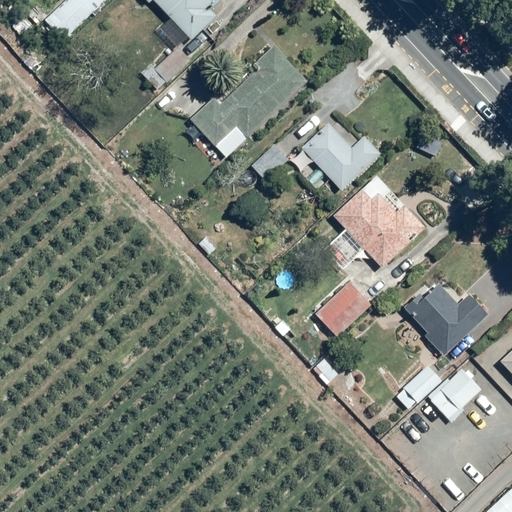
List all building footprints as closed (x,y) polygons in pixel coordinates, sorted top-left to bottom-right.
[(109,0),(66,0),(46,18),(65,40),(109,0)] [(151,0),(191,43),(218,18),(211,11),(222,0),(151,0)] [(247,138),(308,82),(275,47),(251,68),(257,74),(221,106),(213,100),(191,121),(218,149),(239,129),(247,138)] [(303,150),(344,192),(382,155),(364,139),(354,148),(329,124),(303,150)] [(290,158),(275,144),(253,166),(267,180),(290,158)] [(334,217),(383,268),(426,230),(376,176),(334,217)] [(375,304),(353,281),(320,311),(342,335),(375,304)] [(431,342),(446,358),(490,316),(470,294),(459,306),(440,284),(401,320),(425,347),(431,342)] [(511,352),(501,362),(511,374),(511,352)] [(442,378),(427,363),(396,394),(411,409),(442,378)] [(419,411),(442,437),(433,445),(445,458),(465,439),(454,427),(467,415),(460,407),(483,387),(463,365),(427,396),(431,400),(419,411)] [(511,511),(511,488),(485,511),(511,511)]
